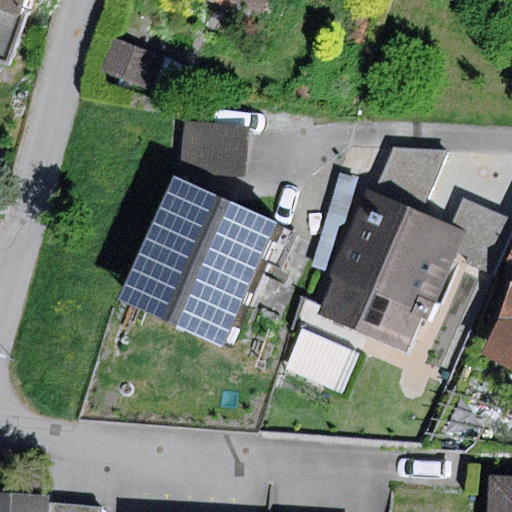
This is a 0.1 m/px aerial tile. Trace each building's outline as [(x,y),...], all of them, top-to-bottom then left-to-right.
[(27,0),(0,0),(0,57),(8,60),(27,0)] [(259,0),(227,0),(254,12),(259,0)] [(113,34),(97,71),(155,95),(159,84),(182,94),(193,67),(113,34)] [(249,125),(183,122),(181,176),(246,179),(249,125)] [(393,149),(373,197),(422,217),(449,152),(393,149)] [(274,223),(175,180),(122,299),(221,343),(274,223)] [(373,197),(365,194),(316,316),(404,352),(419,316),(431,321),(466,234),(422,217),(373,197)] [(511,220),(462,198),(449,227),(466,234),(476,239),(465,262),(494,276),(511,236),(511,220)] [(511,286),(480,358),(511,372),(511,286)] [(511,511),(511,476),(488,476),(486,511),(511,511)] [(50,498),(0,493),(0,511),(49,511),(50,504),(50,498)]
